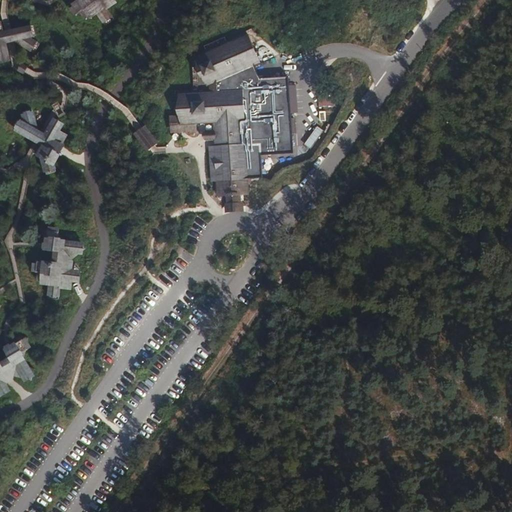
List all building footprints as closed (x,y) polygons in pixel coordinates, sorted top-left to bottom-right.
[(98,0),(95,2),(93,0),(79,0),(73,4),(75,6),(79,13),(81,12),(91,6),(97,15),(103,23),(112,17),(108,10),(103,3),(107,0),(98,0)] [(117,3),(114,0),(107,0),(103,3),(108,10),(117,3)] [(91,19),(97,15),(91,6),(81,12),(86,19),(89,17),(91,19)] [(114,20),(112,17),(103,23),(105,26),(114,20)] [(21,31),(31,38),(34,37),(38,36),(35,25),(32,26),(13,31),(9,32),(4,33),(2,22),(0,22),(0,43),(7,42),(7,43),(11,42),(15,41),(21,31)] [(21,31),(15,41),(31,51),(37,42),(31,38),(21,31)] [(297,133),(297,120),(293,120),(291,91),(295,91),(295,86),(291,86),(290,78),(265,80),(262,79),(260,75),(256,66),(262,63),(260,57),(262,56),(260,52),(258,53),(250,36),(196,60),(207,86),(213,85),(214,95),(180,97),(181,118),(181,125),(196,124),(215,123),(216,132),(216,140),(217,148),(211,148),(213,181),(219,181),(220,196),(229,195),(241,195),(250,194),(248,156),(295,153),(294,133),(297,133)] [(7,43),(7,42),(0,43),(0,55),(9,53),(7,43)] [(37,42),(31,51),(35,53),(40,44),(37,42)] [(11,60),(9,53),(0,55),(0,62),(0,63),(11,60)] [(335,106),(336,94),(319,93),(318,105),(335,106)] [(40,132),(35,113),(34,113),(24,116),(26,123),(29,135),(40,132)] [(181,125),(181,118),(173,118),(174,132),(197,130),(196,124),(181,125)] [(55,161),(44,164),(46,172),(47,172),(48,175),(58,172),(57,169),(56,165),(63,163),(60,155),(65,147),(63,146),(46,136),(47,136),(44,134),(40,132),(29,135),(26,123),(23,121),(23,122),(20,120),(15,129),(18,131),(38,143),(42,145),(36,154),(40,156),(42,158),(41,153),(52,150),(55,161)] [(56,120),(52,127),(62,132),(66,125),(56,120)] [(314,147),(322,127),(315,124),(307,144),(314,147)] [(47,136),(46,136),(63,146),(69,136),(62,132),(52,127),(47,136)] [(154,147),(157,145),(145,128),(142,131),(138,133),(151,149),(154,147)] [(216,140),(216,132),(207,132),(207,137),(208,140),(216,140)] [(52,150),(41,153),(42,158),(44,164),(55,161),(52,150)] [(50,231),(45,235),(49,240),(58,252),(67,245),(66,243),(60,237),(54,228),(50,231)] [(54,228),(60,237),(61,232),(60,232),(61,229),(50,228),(50,231),(54,228)] [(64,269),(74,270),(74,263),(72,260),(72,261),(65,252),(77,242),(66,241),(66,243),(67,245),(58,252),(49,240),(48,247),(47,251),(51,251),(57,259),(56,264),(58,264),(57,275),(63,275),(64,269)] [(77,242),(65,252),(72,261),(72,260),(80,254),(84,251),(87,249),(85,246),(82,243),(80,240),(77,242)] [(57,275),(58,264),(56,264),(39,262),(39,264),(38,273),(40,273),(52,275),(50,285),(49,295),(50,295),(60,297),(61,297),(61,288),(62,280),(73,282),(75,270),(74,270),(64,269),(63,275),(57,275)] [(75,270),(73,282),(81,283),(83,271),(75,270)] [(52,275),(40,273),(39,281),(43,282),(43,285),(50,285),(52,275)] [(62,280),(61,288),(73,290),(73,282),(62,280)] [(16,345),(13,360),(24,362),(24,361),(26,352),(29,342),(24,340),(18,339),(16,345)] [(29,342),(26,352),(30,350),(33,348),(27,339),(24,340),(29,342)] [(0,375),(2,374),(7,383),(14,379),(14,376),(16,365),(31,369),(26,360),(24,361),(24,362),(13,360),(16,345),(11,348),(7,350),(9,353),(7,363),(2,365),(3,367),(0,368),(0,375)] [(16,365),(14,376),(24,378),(30,380),(33,380),(33,378),(34,373),(35,370),(31,369),(16,365)] [(8,384),(0,388),(0,392),(2,397),(12,391),(8,384)]
